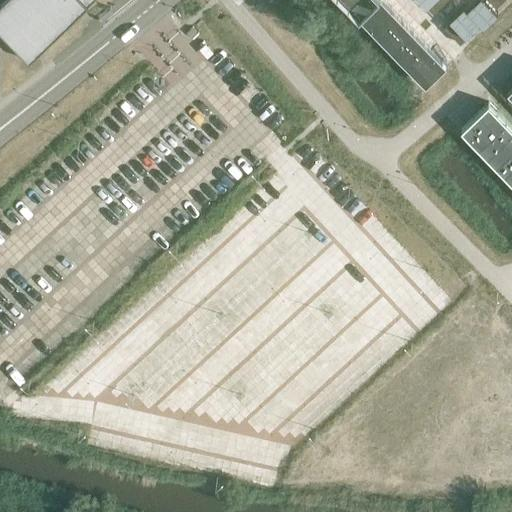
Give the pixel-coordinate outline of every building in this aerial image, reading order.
[(4,0),(0,4),(0,31),(2,34),(7,38),(29,61),(30,62),(32,61),(93,0),(4,0)] [(447,64),(385,0),(345,0),(426,84),(447,64)] [(418,0),(432,14),(447,0),(418,0)] [(485,0),(476,0),(467,9),(481,23),(484,26),(498,13),(495,9),(485,0)] [(485,0),(495,9),(504,0),(485,0)] [(457,12),(450,19),(451,20),(467,36),(474,30),(481,23),(467,9),(464,6),(457,12)] [(111,10),(99,19),(102,23),(114,14),(111,10)] [(451,20),(444,27),(461,44),(468,38),(467,36),(451,20)] [(192,28),(186,33),(191,38),(197,33),(192,28)] [(206,44),(199,50),(206,59),(214,53),(206,44)] [(511,181),(511,126),(489,102),(462,129),(511,181)]
